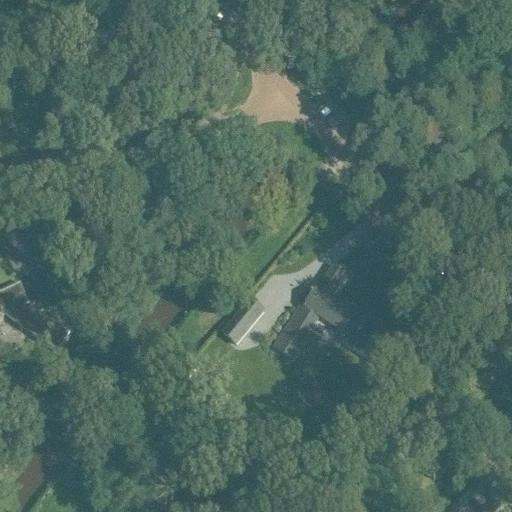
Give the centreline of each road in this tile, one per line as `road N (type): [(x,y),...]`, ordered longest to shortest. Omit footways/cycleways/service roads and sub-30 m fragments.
road 1 (track): [(343,150),(294,220),(118,424)]
road 2 (unclassified): [(511,315),(437,252),(285,86)]
road 3 (unclassified): [(0,193),(162,162),(215,138),(285,86)]
